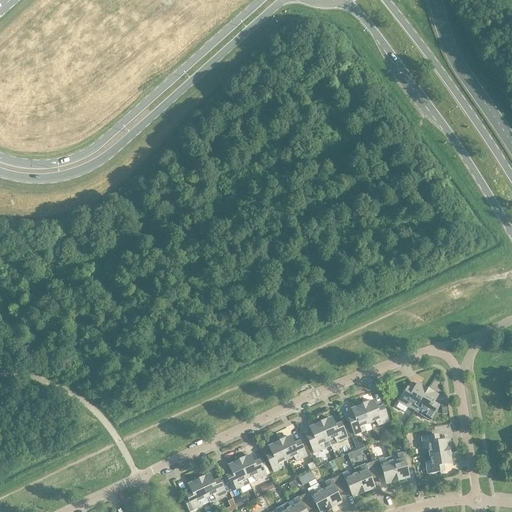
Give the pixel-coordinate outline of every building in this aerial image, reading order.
[(416,384),(412,391),(407,388),(398,402),(407,407),(411,404),(416,407),(427,390),(416,384)] [(437,396),(427,390),(416,407),(422,410),(421,415),(430,421),(438,406),(433,403),(437,396)] [(373,401),(362,405),(369,424),(375,421),(378,426),(388,422),(382,406),(376,409),(373,401)] [(369,424),(362,405),(350,410),(354,417),(348,420),(354,435),(364,431),(363,426),(369,424)] [(331,418),(320,423),(328,441),(334,438),(337,443),(346,438),(340,423),(334,426),(331,418)] [(400,422),(395,424),(397,431),(403,429),(400,422)] [(328,441),(320,423),(309,428),(312,435),(306,438),(313,453),(323,449),(322,444),(328,441)] [(437,435),(433,436),(421,438),(423,448),(428,448),(429,455),(449,452),(447,440),(438,441),(437,435)] [(358,436),(351,439),(354,444),(360,442),(358,436)] [(289,437),(279,442),(287,460),(293,457),(296,461),(306,457),(299,442),(293,444),(289,437)] [(287,460),(279,442),(268,447),(271,454),(266,457),(273,472),(282,468),(281,463),(287,460)] [(398,460),(391,462),(397,481),(408,478),(405,466),(411,464),(408,452),(398,455),(398,460)] [(451,464),(449,452),(429,455),(430,462),(425,464),(427,474),(443,471),(442,465),(451,464)] [(249,456),(238,461),(247,479),(253,476),(256,480),(265,476),(258,461),(253,463),(249,456)] [(371,462),(375,474),(382,472),(385,484),(397,481),(391,462),(385,464),(383,459),(375,461),(371,462)] [(247,479),(238,461),(227,466),(231,474),(225,476),(232,491),(242,487),(241,482),(247,479)] [(312,462),(305,465),(308,472),(315,469),(312,462)] [(375,474),(371,462),(360,467),(361,472),(355,474),(363,493),(374,488),(369,477),(375,474)] [(346,473),(335,477),(341,489),(347,486),(352,497),(363,493),(355,474),(349,477),(346,473)] [(209,475),(198,480),(206,498),(213,495),(216,499),(225,495),(218,480),(212,482),(209,475)] [(341,489),(335,477),(325,483),(327,488),(321,491),(330,508),(341,503),(335,492),(341,489)] [(198,480),(187,485),(191,493),(185,495),(187,499),(183,501),(188,511),(202,506),(200,501),(206,498),(198,480)] [(271,483),(265,486),(267,492),(273,489),(271,483)] [(312,490),(303,495),(309,506),(314,503),(318,511),(324,511),(330,508),(321,491),(315,494),(312,490)] [(309,506),(303,495),(294,500),(295,505),(289,508),(291,511),(305,511),(303,509),(309,506)]
